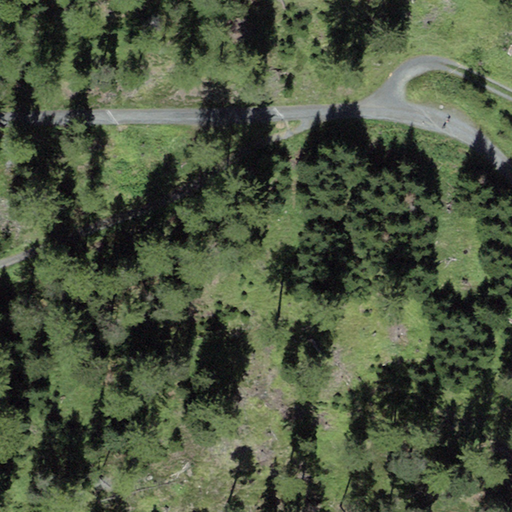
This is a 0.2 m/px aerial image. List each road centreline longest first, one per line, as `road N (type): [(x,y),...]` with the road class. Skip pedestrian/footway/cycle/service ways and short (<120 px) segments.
road 1 (track): [(360,113),(52,282),(0,282)]
road 2 (track): [(360,113),(119,104),(0,110)]
road 3 (track): [(360,113),(400,74),(427,63),(511,100)]
road 4 (track): [(511,190),(452,134),(360,113)]
